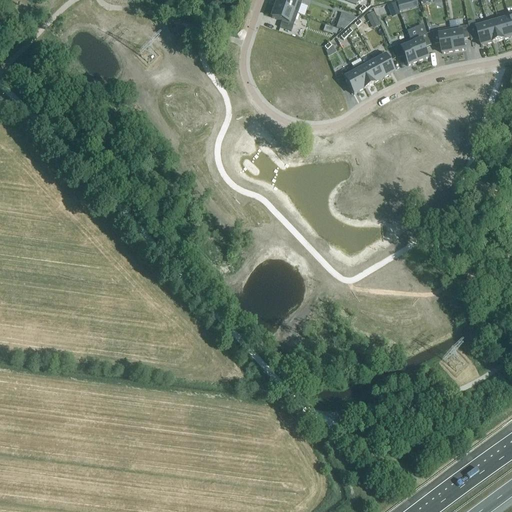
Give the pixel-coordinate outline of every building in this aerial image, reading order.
[(289,0),(278,0),(276,8),(297,15),(302,0),(289,0)] [(410,0),(407,0),(399,2),(402,12),(413,8),(410,0)] [(387,7),(391,18),(399,15),(394,4),(387,7)] [(291,33),(297,15),(276,8),(272,19),(281,22),(279,28),(291,33)] [(369,23),(376,20),(373,14),(366,17),(369,23)] [(498,19),(497,19),(504,41),(511,38),(511,28),(508,16),(498,19)] [(497,19),(486,22),(493,44),(504,41),(497,19)] [(343,32),(349,26),(338,22),(335,29),(343,32)] [(474,22),(468,24),(471,41),(479,39),(481,47),(493,44),(486,22),(475,25),(474,22)] [(462,28),(450,30),(454,53),(466,51),(464,41),(470,40),(468,27),(462,28)] [(454,53),(450,30),(432,33),(434,46),(440,45),(442,55),(454,53)] [(427,35),(410,41),(418,63),(429,59),(426,49),(431,47),(427,35)] [(418,63),(410,41),(393,48),(398,60),(403,57),(407,67),(418,63)] [(372,59),(375,63),(384,79),(394,74),(383,53),(372,59)] [(375,63),(365,68),(365,69),(374,85),(384,79),(375,63)] [(365,69),(365,68),(363,64),(352,70),(364,90),(374,85),(365,69)] [(364,90),(352,70),(342,76),(353,96),(364,90)]
